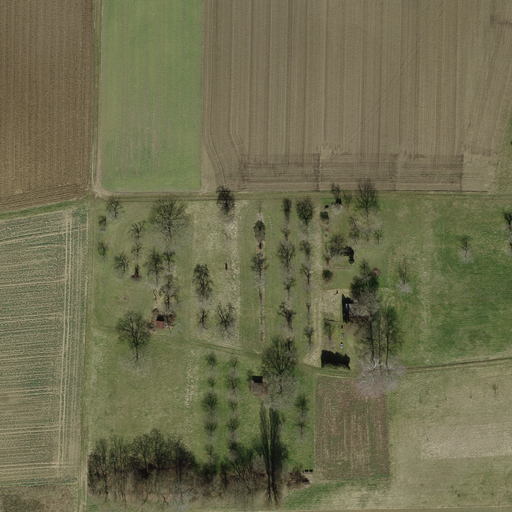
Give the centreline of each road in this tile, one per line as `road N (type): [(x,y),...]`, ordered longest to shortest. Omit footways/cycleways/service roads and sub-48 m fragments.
road 1 (track): [(94,197),(83,511)]
road 2 (track): [(94,197),(385,194)]
road 3 (track): [(98,0),(94,197)]
